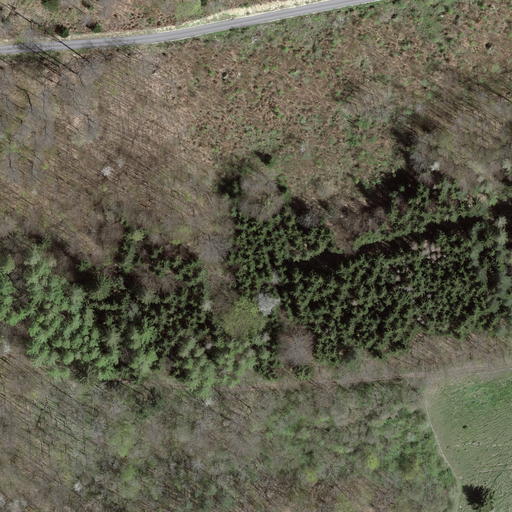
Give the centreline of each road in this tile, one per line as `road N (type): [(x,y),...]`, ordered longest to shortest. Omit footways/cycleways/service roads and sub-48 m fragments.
road 1 (track): [(511,363),(237,387),(125,380),(0,355)]
road 2 (unclassified): [(359,0),(175,36),(0,50)]
road 3 (track): [(299,266),(511,208)]
